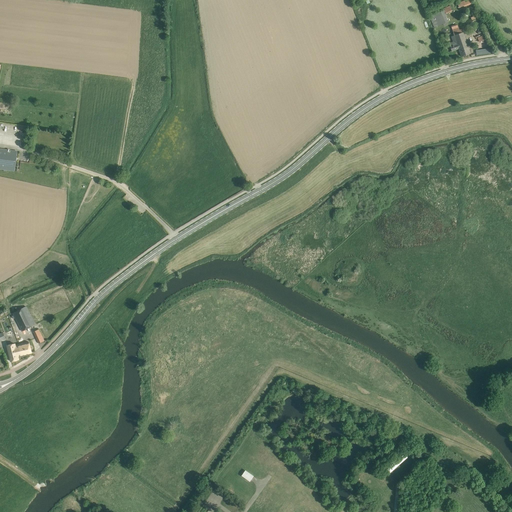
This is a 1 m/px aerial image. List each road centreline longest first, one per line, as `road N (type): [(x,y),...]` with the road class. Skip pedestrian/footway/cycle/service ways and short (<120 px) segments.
road 1 (primary): [(14,379),(116,281),(284,175),(365,108),(446,71),(511,58)]
road 2 (track): [(0,140),(119,183),(175,239)]
